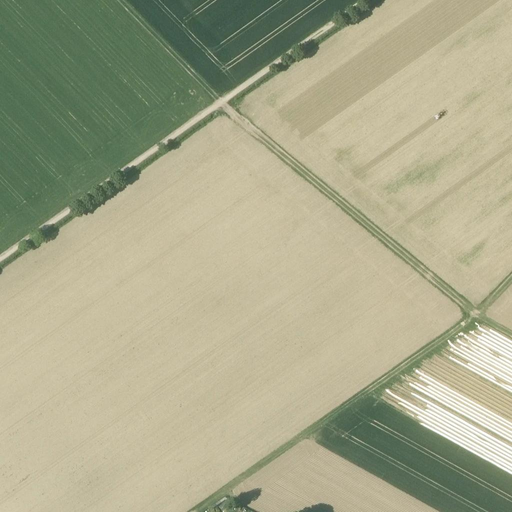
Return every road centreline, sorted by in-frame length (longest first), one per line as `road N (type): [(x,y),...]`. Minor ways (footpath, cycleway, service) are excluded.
road 1 (track): [(117,0),(220,106),(474,314),(511,335)]
road 2 (track): [(368,0),(0,263)]
road 3 (track): [(511,276),(474,314),(226,491)]
